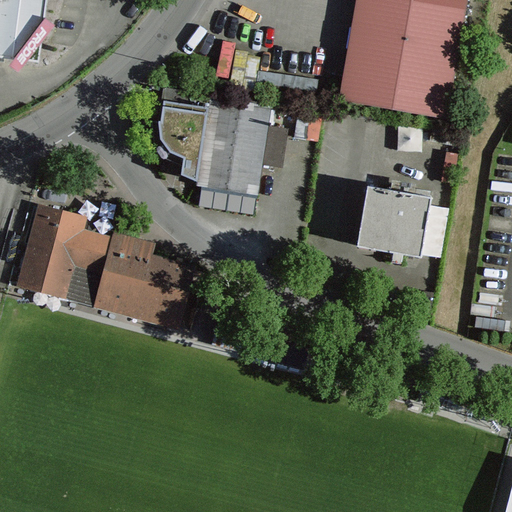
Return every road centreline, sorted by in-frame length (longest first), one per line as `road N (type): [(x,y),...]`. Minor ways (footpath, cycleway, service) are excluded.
road 1 (residential): [(84,102),(187,231),(249,278),(511,379)]
road 2 (secondary): [(185,0),(144,56),(84,102)]
